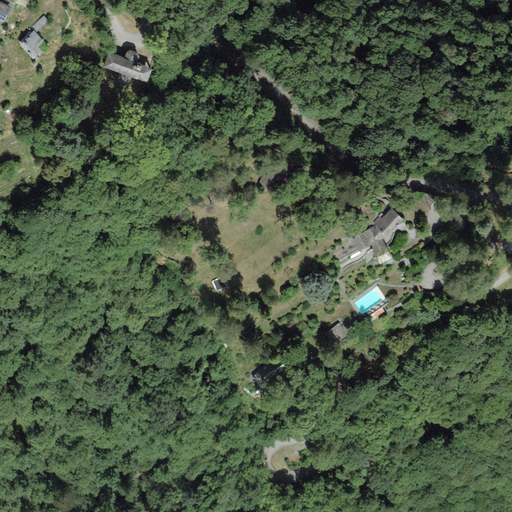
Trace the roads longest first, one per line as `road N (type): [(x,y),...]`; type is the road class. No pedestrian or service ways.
road 1 (unclassified): [(511,271),(340,415),(274,445),(264,458),(268,471),(296,474),(460,407),(511,396)]
road 2 (unclassified): [(209,0),(225,52),(292,102),(354,164),(511,201)]
